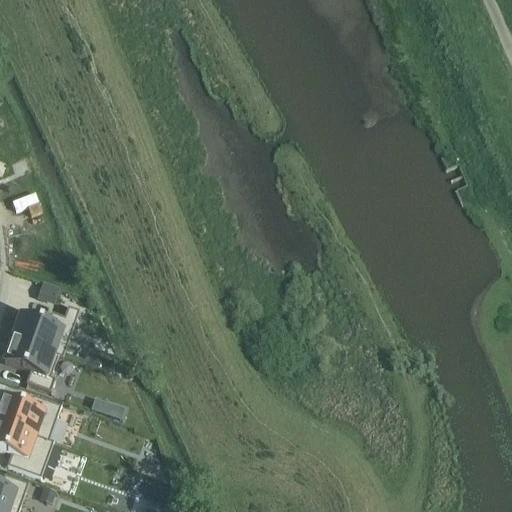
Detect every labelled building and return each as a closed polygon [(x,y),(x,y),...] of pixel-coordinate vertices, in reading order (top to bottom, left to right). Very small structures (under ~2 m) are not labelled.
[(22,319),(14,342),(58,358),(62,359),(79,314),(69,310),(65,321),(52,317),(47,328),(22,319)] [(14,342),(6,364),(31,374),(27,386),(50,394),(55,382),(50,380),(58,358),(14,342)] [(0,426),(48,444),(60,409),(33,399),(28,411),(3,402),(1,407),(0,406),(0,426)] [(0,426),(0,452),(13,456),(8,468),(40,480),(52,445),(48,444),(0,426)] [(0,490),(0,511),(18,511),(27,487),(4,479),(0,490)]
